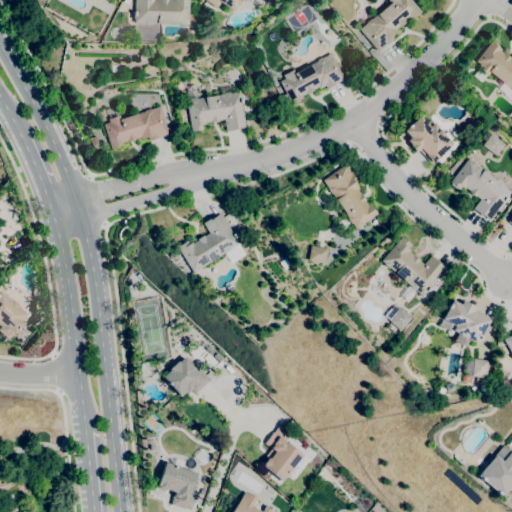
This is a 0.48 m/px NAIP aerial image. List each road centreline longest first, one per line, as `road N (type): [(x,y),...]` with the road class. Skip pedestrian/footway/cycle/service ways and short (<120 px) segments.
road 1 (residential): [(82,208),(357,133),(480,0)]
road 2 (secondary): [(119,511),(82,208)]
road 3 (secondary): [(53,217),(85,433)]
road 4 (residential): [(357,133),(511,282)]
road 5 (secondary): [(82,208),(0,42)]
